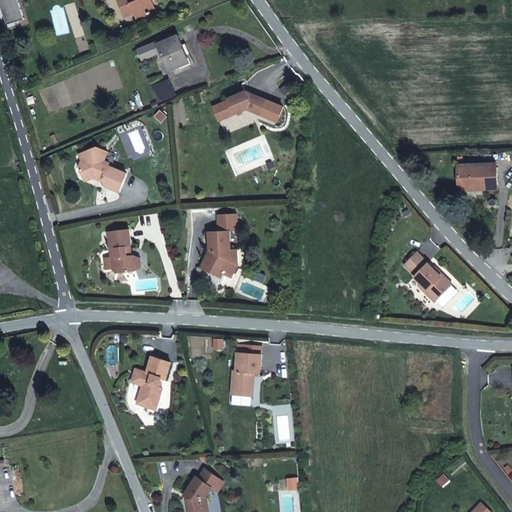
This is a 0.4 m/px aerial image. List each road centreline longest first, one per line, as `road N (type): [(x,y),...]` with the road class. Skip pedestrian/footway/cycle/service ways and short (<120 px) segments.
road 1 (unclassified): [(476,345),(70,316)]
road 2 (unclassified): [(254,0),(451,246),(511,297)]
road 3 (unclassified): [(0,81),(70,316)]
road 4 (unclassified): [(70,316),(143,511)]
road 5 (residential): [(476,345),(481,450),(511,493)]
